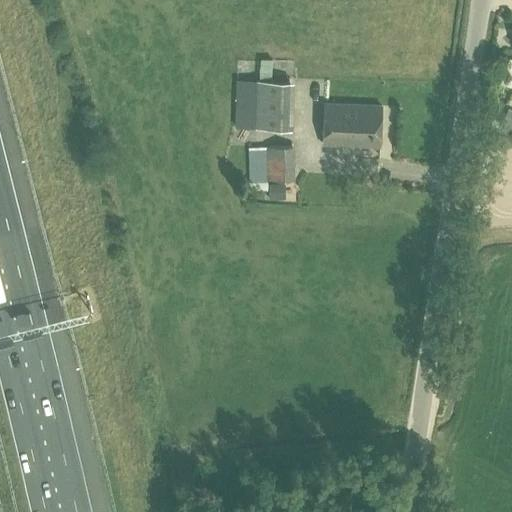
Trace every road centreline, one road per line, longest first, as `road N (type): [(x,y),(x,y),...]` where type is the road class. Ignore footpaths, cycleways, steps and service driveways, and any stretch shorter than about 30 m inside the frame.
road 1 (unclassified): [(406,511),(481,0)]
road 2 (motorway): [(56,511),(0,265)]
